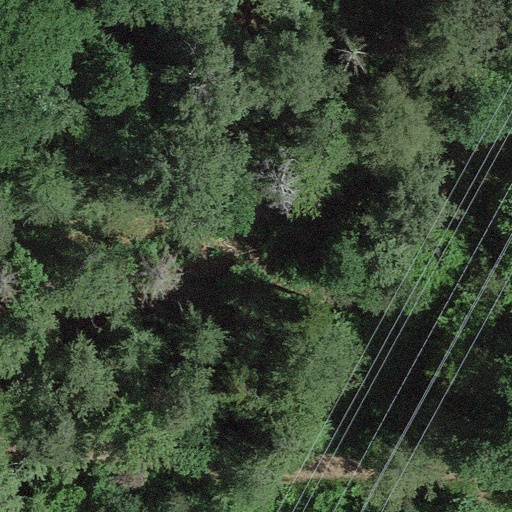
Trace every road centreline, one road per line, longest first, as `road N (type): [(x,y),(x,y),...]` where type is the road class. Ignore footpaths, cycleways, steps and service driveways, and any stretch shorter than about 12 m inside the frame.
road 1 (track): [(0,229),(196,216),(420,171),(511,131)]
road 2 (track): [(0,432),(322,461),(497,443),(511,430)]
